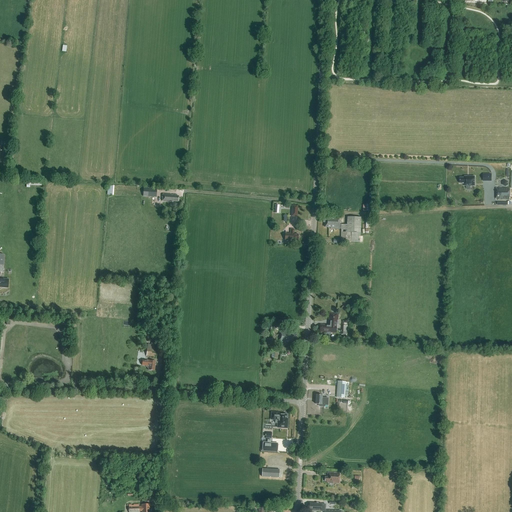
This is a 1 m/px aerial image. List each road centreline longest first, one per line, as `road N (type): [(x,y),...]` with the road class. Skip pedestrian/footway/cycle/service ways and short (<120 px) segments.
road 1 (tertiary): [(303,402),(325,0)]
road 2 (unclassified): [(303,402),(132,389),(0,390)]
road 3 (track): [(315,202),(177,189)]
